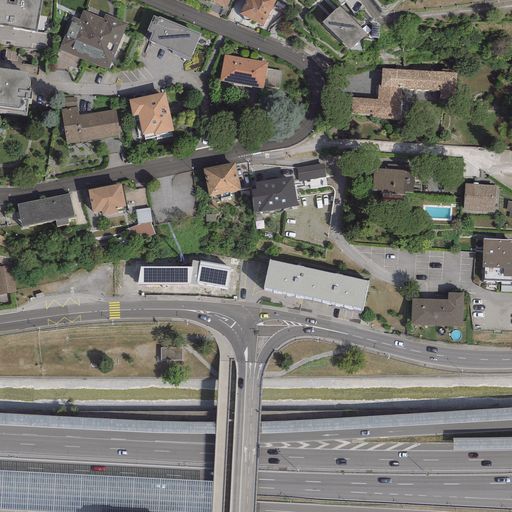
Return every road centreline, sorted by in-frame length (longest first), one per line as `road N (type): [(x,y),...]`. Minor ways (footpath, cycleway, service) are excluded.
road 1 (motorway): [(0,471),(449,490)]
road 2 (motorway): [(511,424),(108,448)]
road 3 (motorway): [(511,458),(108,448)]
road 4 (tertiary): [(154,0),(314,72),(318,100),(306,129),(239,152)]
road 5 (residential): [(262,156),(338,159),(344,164),(337,237),(380,279),(459,285)]
road 6 (primary): [(0,497),(288,511)]
road 7 (residential): [(511,158),(330,144),(262,156)]
road 8 (tertiary): [(0,323),(171,308),(237,323)]
road 9 (residential): [(44,88),(123,94),(206,82),(217,157)]
road 10 (tertiary): [(511,360),(468,360),(291,326)]
road 11 (tertiary): [(217,157),(0,198)]
road 12 (tertiary): [(242,511),(250,373)]
